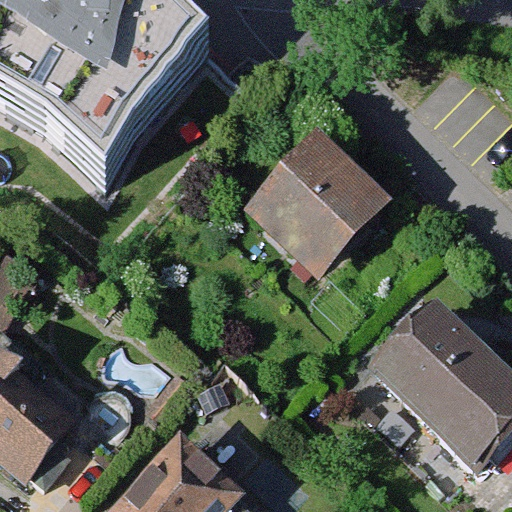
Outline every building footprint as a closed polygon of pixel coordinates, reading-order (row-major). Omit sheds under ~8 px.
[(0,161),(42,187),(62,164),(106,196),(222,56),(178,16),(0,1),(0,161)] [(327,127),(249,210),(326,281),(404,198),(327,127)] [(511,347),(444,284),(372,361),(479,461),(511,426),(511,347)] [(0,316),(0,455),(33,481),(101,395),(0,316)] [(192,431),(121,511),(222,511),(249,481),(192,431)]
